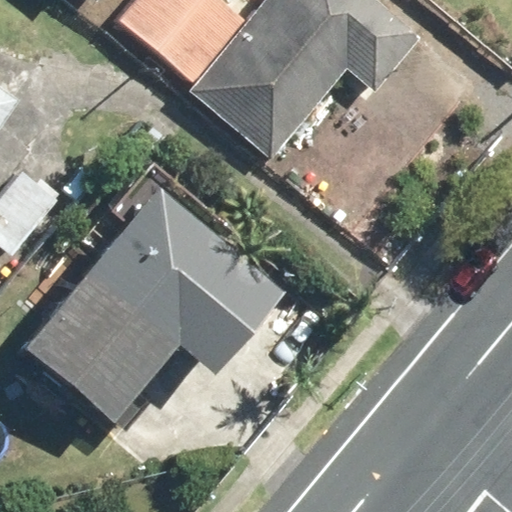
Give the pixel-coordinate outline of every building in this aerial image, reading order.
[(227,0),(129,0),(117,16),(186,69),(236,7),(227,0)] [(385,0),(265,0),(197,84),(271,143),(339,59),(375,88),(423,30),(385,0)] [(0,116),(19,90),(0,76),(0,116)] [(24,173),(0,198),(0,242),(10,253),(57,205),(24,173)] [(314,326),(242,264),(244,261),(152,184),(17,344),(109,421),(181,336),(252,397),(314,326)]
